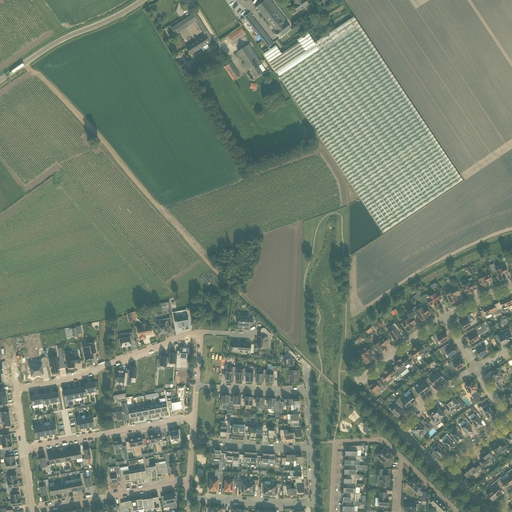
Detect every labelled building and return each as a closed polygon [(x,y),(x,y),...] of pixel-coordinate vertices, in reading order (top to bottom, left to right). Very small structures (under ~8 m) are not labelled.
[(274,31),(280,38),(291,29),(285,23),(286,22),(269,0),(265,0),(257,7),(275,30),(274,31)] [(287,0),(297,13),(309,5),(305,0),(287,0)] [(268,47),(273,44),(249,13),(245,17),(268,47)] [(383,233),(462,180),(431,133),(354,17),(315,44),(317,46),(276,73),(351,185),(383,233)] [(176,35),(182,30),(178,24),(172,28),(176,35)] [(245,33),(242,28),(228,37),(232,42),(245,33)] [(191,55),(213,40),(207,30),(203,33),(205,36),(186,48),(191,55)] [(269,62),(276,73),(317,46),(315,44),(308,33),(297,40),(299,42),(281,54),(276,46),(263,54),(269,62)] [(249,45),(238,52),(254,77),(262,72),(258,66),(262,64),(249,45)] [(240,76),(231,62),(224,67),(233,80),(240,76)] [(18,188),(0,161),(0,181),(9,194),(18,188)] [(505,275),(508,274),(505,265),(501,267),(501,268),(495,271),(497,276),(496,277),(497,280),(499,280),(499,281),(506,278),(505,275)] [(488,283),(492,281),(489,274),(481,278),(478,280),(480,285),(481,285),(482,288),(489,285),(488,283)] [(474,292),(473,291),(477,289),(473,281),(469,283),(469,282),(462,286),(467,296),(474,292)] [(458,300),(457,299),(456,297),(460,295),(455,287),(450,290),(451,292),(446,295),(450,304),(458,300)] [(440,303),(439,301),(442,299),(438,293),(435,295),(435,294),(429,297),(430,298),(427,300),(430,306),(433,304),(435,306),(436,306),(437,306),(438,306),(439,305),(439,304),(440,303)] [(509,310),(507,307),(504,298),(498,301),(499,301),(500,303),(497,304),(500,313),(509,310)] [(493,303),(487,306),(491,314),(492,316),(494,315),(496,315),(500,313),(497,304),(494,305),(493,304),(493,303)] [(483,317),(491,314),(487,306),(482,308),(483,310),(479,311),(483,317)] [(422,309),(422,308),(419,310),(417,307),(412,310),(414,313),(415,312),(418,318),(419,317),(422,321),(428,317),(427,317),(430,315),(425,307),(422,309)] [(189,325),(187,314),(177,316),(176,312),(173,312),(174,322),(177,322),(178,327),(182,326),(182,327),(185,327),(185,326),(189,325)] [(248,315),(247,317),(241,316),(240,315),(237,317),(238,319),(238,326),(249,327),(249,325),(252,326),(253,319),(249,318),(250,317),(248,315)] [(471,320),(468,315),(460,320),(462,323),(460,324),(463,330),(471,326),(469,323),(471,320)] [(413,326),(416,324),(411,317),(409,319),(408,318),(402,323),(407,331),(414,327),(413,326)] [(171,326),(170,318),(163,319),(162,324),(158,325),(159,334),(167,333),(166,327),(171,326)] [(392,337),(395,341),(401,336),(397,331),(400,329),(395,323),(389,327),(392,331),(389,333),(390,334),(389,335),(391,338),(392,337)] [(479,333),(478,332),(483,328),(481,324),(467,332),(470,337),(469,337),(468,338),(471,344),(479,339),(477,336),(479,333)] [(144,327),(137,329),(137,328),(137,329),(139,337),(138,337),(139,337),(140,340),(146,339),(145,334),(148,334),(148,335),(152,334),(152,335),(153,334),(152,334),(151,327),(147,328),(147,327),(145,327),(144,327)] [(271,334),(265,329),(265,328),(264,328),(263,328),(262,328),(262,329),(261,329),(261,330),(260,336),(259,336),(258,348),(266,349),(267,337),(271,337),(271,334)] [(511,340),(511,339),(509,332),(510,332),(508,329),(502,331),(504,335),(508,344),(510,343),(509,342),(511,340)] [(444,334),(443,334),(441,331),(432,336),(435,341),(439,341),(441,344),(448,340),(444,334)] [(134,339),(133,333),(126,334),(127,338),(120,339),(121,347),(125,347),(128,347),(128,346),(132,345),(130,340),(134,339)] [(501,342),(502,345),(505,344),(506,345),(508,344),(504,335),(498,337),(497,335),(494,336),(498,344),(501,342)] [(377,350),(379,353),(385,348),(384,347),(389,343),(385,338),(381,341),(381,340),(374,346),(376,348),(375,349),(376,351),(377,350)] [(476,351),(477,353),(479,357),(483,355),(485,355),(486,353),(487,353),(485,350),(487,346),(483,340),(474,346),(477,351),(476,351)] [(96,353),(94,342),(88,344),(88,346),(83,347),(85,360),(94,359),(93,354),(96,353)] [(243,351),(243,353),(250,354),(251,344),(242,344),(242,342),(233,342),(233,346),(231,346),(230,351),(237,351),(237,350),(243,351)] [(456,353),(453,349),(452,347),(451,348),(448,343),(440,349),(443,354),(447,354),(449,357),(456,353)] [(416,346),(414,348),(419,355),(422,353),(425,355),(429,353),(423,345),(421,347),(419,345),(417,347),(416,346)] [(366,364),(372,359),(369,355),(372,352),(367,346),(361,351),(363,354),(359,357),(362,362),(364,361),(366,364)] [(187,349),(187,348),(183,348),(180,348),(180,350),(180,351),(177,351),(176,368),(180,368),(181,362),(186,362),(187,353),(188,354),(188,349),(187,349)] [(408,355),(414,363),(418,360),(417,357),(419,355),(414,348),(412,349),(412,350),(410,352),(411,353),(408,355)] [(293,357),(295,355),(290,350),(284,355),(284,359),(284,366),(293,365),(293,363),(294,363),(294,358),(293,357)] [(50,362),(52,372),(59,371),(59,368),(59,367),(61,367),(61,368),(65,367),(62,351),(58,352),(60,360),(58,361),(57,360),(50,362)] [(175,364),(176,353),(170,353),(170,358),(167,358),(167,363),(175,364)] [(66,357),(68,368),(75,367),(74,364),(76,363),(80,363),(79,356),(73,358),(73,355),(66,357)] [(160,360),(157,359),(157,367),(160,368),(160,366),(166,366),(167,363),(167,358),(167,357),(161,356),(160,360)] [(407,364),(410,366),(412,364),(410,362),(409,362),(404,356),(402,358),(400,359),(405,366),(407,364)] [(394,367),(400,374),(407,369),(405,366),(400,359),(398,361),(395,363),(397,365),(394,367)] [(464,366),(460,360),(458,361),(456,359),(448,364),(450,368),(455,368),(457,371),(458,370),(459,370),(460,368),(464,366)] [(156,360),(150,360),(150,365),(147,365),(147,374),(150,374),(150,371),(155,371),(156,360)] [(146,364),(140,363),(140,369),(137,369),(137,378),(140,378),(140,374),(146,375),(146,364)] [(415,364),(412,367),(416,373),(420,370),(415,364)] [(30,367),(32,376),(43,374),(42,365),(30,367)] [(128,370),(127,373),(127,384),(131,384),(132,377),(136,378),(136,367),(131,367),(130,370),(128,370)] [(387,369),(385,371),(391,378),(394,376),(397,377),(400,374),(394,367),(391,369),(390,368),(388,370),(387,369)] [(442,372),(441,370),(439,367),(435,370),(436,374),(434,375),(440,384),(442,383),(441,381),(444,379),(443,378),(445,376),(442,372)] [(233,369),(226,368),(226,379),(232,380),(233,374),(236,374),(237,369),(237,368),(233,368),(233,369)] [(237,369),(236,374),(236,380),(242,380),(243,374),(246,375),(247,370),(247,369),(243,368),(243,370),(237,369)] [(503,388),(501,385),(500,386),(497,381),(499,379),(502,380),(504,373),(500,373),(498,368),(492,372),(493,373),(493,376),(491,377),(494,382),(495,382),(496,383),(496,384),(500,391),(503,388)] [(247,370),(246,375),(246,381),(252,381),(253,375),(256,375),(256,374),(257,371),(257,369),(253,369),(253,370),(247,370)] [(267,370),(266,376),(266,382),(273,383),(273,377),(277,377),(277,371),(274,371),(274,370),(267,369),(267,370)] [(299,379),(299,369),(298,369),(298,370),(288,371),(288,378),(291,378),(291,382),(299,382),(299,379)] [(256,374),(256,375),(256,381),(263,382),(263,376),(266,376),(267,370),(263,370),(263,374),(256,374)] [(117,382),(124,383),(123,386),(126,386),(127,384),(127,373),(125,373),(125,372),(123,372),(123,371),(119,371),(118,371),(117,382)] [(380,379),(384,383),(387,386),(393,380),(391,378),(385,371),(383,373),(384,373),(381,375),(382,376),(380,379)] [(438,385),(440,384),(434,375),(429,379),(428,377),(426,380),(430,386),(433,384),(434,386),(437,384),(438,385)] [(374,382),(372,383),(369,387),(375,393),(377,391),(381,392),(385,387),(378,380),(375,383),(374,382)] [(424,383),(419,386),(426,395),(428,393),(427,392),(429,390),(428,388),(430,386),(426,380),(423,382),(424,383)] [(466,388),(465,389),(468,393),(469,393),(470,394),(471,394),(474,399),(478,397),(475,392),(476,391),(475,389),(477,388),(474,383),(472,384),(471,382),(465,386),(466,388)] [(424,396),(426,395),(419,386),(414,390),(412,388),(410,389),(417,397),(419,395),(420,397),(423,395),(424,396)] [(179,388),(178,397),(178,402),(172,403),(173,409),(173,410),(180,409),(182,409),(181,402),(183,402),(184,387),(179,388)] [(414,399),(417,397),(410,389),(408,391),(411,393),(405,398),(412,406),(414,404),(413,403),(415,401),(414,399)] [(229,396),(223,395),(222,405),(228,406),(228,410),(227,410),(227,414),(233,415),(233,407),(234,399),(229,399),(229,396)] [(234,396),(234,399),(233,407),(240,407),(240,406),(245,406),(245,400),(240,400),(241,396),(234,396)] [(447,400),(454,408),(456,411),(460,407),(462,409),(465,406),(459,399),(456,401),(455,400),(455,399),(454,399),(454,398),(452,396),(447,400)] [(246,397),(245,400),(245,406),(245,408),(251,408),(251,407),(251,406),(256,407),(257,401),(252,400),(252,397),(246,397)] [(257,398),(257,401),(256,407),(256,409),(263,409),(263,410),(268,410),(268,409),(268,408),(268,402),(263,401),(264,398),(257,398)] [(268,398),(268,402),(268,408),(268,409),(274,410),(274,412),(279,412),(279,409),(279,402),(275,402),(275,399),(268,398)] [(397,401),(403,408),(404,409),(406,407),(407,408),(409,406),(410,407),(412,406),(405,398),(403,400),(400,398),(396,401),(397,401)] [(294,405),(293,399),(284,399),(284,402),(281,402),(281,399),(279,399),(279,402),(279,409),(283,409),(283,405),(294,405)] [(300,412),(300,400),(299,399),(298,399),(293,399),(294,405),(294,411),(292,411),(292,414),(299,414),(298,411),(300,411),(300,412)] [(449,412),(454,408),(447,400),(442,403),(444,406),(445,406),(445,407),(446,407),(446,408),(444,410),(448,415),(450,413),(449,412)] [(166,401),(160,403),(162,413),(168,411),(166,401)] [(403,408),(397,401),(393,405),(394,409),(391,411),(397,417),(402,412),(400,410),(403,408)] [(124,416),(128,415),(126,403),(122,403),(123,411),(113,413),(114,418),(116,418),(117,421),(125,419),(124,416)] [(162,413),(160,403),(153,404),(155,414),(162,413)] [(155,414),(153,404),(147,405),(149,415),(155,414)] [(149,415),(147,405),(141,406),(143,416),(149,415)] [(478,408),(483,417),(486,415),(487,416),(487,417),(488,417),(487,417),(489,420),(495,417),(487,405),(482,408),(481,406),(478,408)] [(143,416),(141,406),(135,407),(137,417),(143,416)] [(137,417),(135,407),(128,409),(130,418),(137,417)] [(437,407),(433,411),(439,420),(444,416),(445,417),(448,415),(444,410),(441,412),(440,412),(440,410),(437,407)] [(469,417),(471,419),(471,420),(477,429),(482,425),(480,422),(480,421),(479,421),(478,420),(481,418),(475,410),(473,411),(474,413),(469,417)] [(432,420),(429,422),(435,430),(438,427),(437,426),(442,422),(439,420),(433,411),(428,415),(430,418),(431,418),(432,420)] [(0,420),(10,419),(9,412),(1,413),(1,416),(0,416),(0,420)] [(292,424),(299,423),(299,418),(300,417),(300,414),(299,414),(292,414),(290,414),(291,420),(288,420),(288,424),(292,424)] [(463,419),(463,420),(466,423),(461,427),(467,436),(472,432),(470,429),(470,428),(469,428),(469,427),(471,425),(465,417),(463,419)] [(10,419),(0,420),(0,423),(2,423),(3,427),(11,426),(10,419)] [(299,423),(292,424),(293,427),(295,427),(295,432),(295,439),(299,438),(301,438),(301,425),(301,426),(299,426),(299,423)] [(415,425),(411,430),(418,436),(424,430),(426,432),(429,429),(424,425),(422,427),(418,423),(416,424),(417,425),(416,426),(415,425)] [(230,428),(230,425),(221,424),(220,435),(226,436),(226,433),(230,433),(229,433),(230,428)] [(232,436),(238,437),(239,428),(232,428),(233,425),(230,425),(230,428),(232,429),(232,436)] [(265,436),(266,428),(266,425),(263,425),(263,427),(257,426),(256,429),(257,429),(256,438),(262,439),(262,436),(265,436)] [(245,428),(239,428),(238,437),(244,437),(245,429),(248,430),(248,426),(245,426),(245,428)] [(250,438),(256,438),(257,429),(256,429),(250,429),(251,427),(248,426),(248,430),(250,430),(250,438)] [(451,435),(458,443),(463,439),(461,436),(460,436),(461,436),(461,435),(459,436),(459,434),(462,432),(457,426),(454,428),(456,431),(451,435)] [(274,439),(275,431),(271,431),(271,428),(266,428),(265,436),(268,436),(268,439),(274,439)] [(180,438),(179,434),(181,433),(180,429),(174,430),(174,431),(169,432),(170,435),(167,436),(168,440),(180,438)] [(295,439),(295,432),(288,433),(288,430),(280,430),(280,439),(283,439),(282,437),(285,437),(285,439),(295,439)] [(163,441),(162,433),(155,435),(158,452),(159,454),(162,454),(161,452),(162,451),(160,442),(163,441)] [(158,452),(155,435),(148,436),(150,444),(153,443),(155,453),(156,455),(159,454),(158,452)] [(447,438),(442,442),(442,443),(449,451),(454,447),(452,444),(451,444),(451,443),(452,443),(450,443),(450,442),(452,440),(448,435),(446,437),(447,438)] [(144,447),(142,437),(135,438),(138,456),(142,455),(141,448),(144,447)] [(138,456),(135,438),(129,439),(129,442),(126,442),(126,446),(127,450),(134,449),(135,456),(138,456)] [(127,450),(126,446),(123,447),(122,441),(113,442),(115,451),(120,450),(125,461),(127,460),(129,460),(127,450)] [(499,444),(497,442),(490,446),(495,454),(496,456),(501,452),(501,453),(506,449),(502,442),(499,444)] [(12,443),(2,444),(2,445),(3,451),(0,452),(1,454),(8,453),(7,450),(13,449),(12,443)] [(441,450),(443,448),(438,443),(436,446),(437,447),(433,451),(434,452),(431,455),(436,459),(438,457),(441,459),(445,454),(443,452),(442,452),(442,451),(443,451),(442,451),(441,451),(441,450)] [(345,456),(348,456),(357,456),(357,450),(362,451),(362,445),(348,446),(348,451),(345,451),(345,456)] [(380,452),(379,453),(376,456),(384,463),(384,467),(385,467),(390,467),(391,460),(389,458),(391,456),(388,454),(388,453),(386,451),(383,449),(380,452)] [(485,467),(491,462),(488,459),(491,457),(486,449),(480,454),(483,457),(480,460),(485,467)] [(91,458),(90,450),(84,451),(85,458),(82,459),(83,466),(89,465),(88,459),(91,458)] [(215,450),(215,453),(212,453),(211,458),(214,459),(218,459),(218,461),(223,462),(224,454),(221,453),(221,451),(215,450)] [(232,460),(233,451),(227,451),(227,454),(224,454),(223,462),(226,462),(226,460),(232,460)] [(232,463),(241,463),(242,455),(239,455),(239,452),(233,451),(232,460),(232,463)] [(245,455),(242,455),(241,463),(250,464),(250,462),(251,453),(245,452),(245,455)] [(8,457),(8,453),(1,454),(1,458),(5,457),(6,463),(15,462),(14,456),(8,457)] [(259,461),(260,456),(257,456),(257,453),(251,453),(250,462),(256,462),(256,464),(259,464),(259,461)] [(262,461),(259,461),(259,464),(262,465),(262,462),(268,463),(269,454),(263,454),(262,461)] [(275,454),(269,454),(268,463),(274,463),(274,466),(277,466),(278,463),(275,462),(275,454)] [(303,467),(302,456),(302,455),(301,455),(300,454),(296,455),(296,461),(297,467),(295,467),(295,470),(301,470),(301,467),(302,467),(303,467)] [(286,458),(281,458),(281,465),(285,465),(285,462),(296,461),(296,455),(286,455),(286,458)] [(348,456),(347,460),(345,460),(344,465),(347,465),(357,465),(357,460),(361,460),(361,459),(361,456),(357,456),(348,456)] [(51,472),(50,465),(47,466),(46,458),(40,459),(41,468),(45,467),(46,473),(48,472),(51,472)] [(165,461),(166,464),(167,470),(168,473),(168,472),(171,472),(171,474),(178,473),(177,470),(178,470),(178,466),(177,466),(176,462),(170,463),(169,460),(169,461),(166,461),(165,461)] [(15,462),(6,463),(7,469),(3,470),(3,473),(10,472),(10,469),(16,468),(15,462)] [(167,470),(166,464),(160,465),(159,462),(155,463),(155,466),(156,466),(158,477),(165,475),(164,470),(167,470)] [(467,477),(469,480),(473,477),(472,475),(481,468),(476,462),(472,466),(469,463),(465,466),(466,467),(464,468),(464,467),(464,468),(461,471),(461,472),(462,474),(464,475),(466,477),(467,477)] [(344,474),(347,474),(356,474),(357,465),(347,465),(347,469),(344,469),(344,474)] [(122,481),(119,466),(115,467),(115,471),(110,472),(112,485),(113,485),(113,486),(116,485),(117,484),(116,482),(122,481)] [(156,466),(155,466),(150,467),(147,468),(148,472),(150,472),(152,478),(158,477),(156,466)] [(129,472),(129,471),(129,470),(121,471),(122,477),(124,477),(125,483),(131,482),(129,472)] [(301,470),(295,470),(293,470),(293,476),(290,476),(290,480),(295,480),(301,479),(301,474),(303,473),(303,470),(301,470)] [(16,475),(11,476),(10,472),(3,473),(4,477),(7,476),(8,482),(17,481),(16,475)] [(80,473),(81,480),(84,479),(86,487),(92,486),(90,477),(86,478),(85,472),(80,473)] [(357,474),(356,474),(347,474),(346,479),(344,479),(343,483),(346,483),(356,484),(356,478),(357,478),(357,474)] [(237,483),(238,475),(234,475),(234,479),(229,479),(229,481),(225,480),(224,491),(226,491),(226,492),(230,492),(230,491),(232,491),(233,483),(234,483),(237,483)] [(387,487),(389,487),(389,475),(380,475),(380,482),(377,482),(377,486),(383,486),(384,487),(386,487),(387,487)] [(407,480),(407,483),(416,492),(420,496),(422,496),(422,501),(427,501),(427,492),(422,492),(418,489),(422,486),(413,477),(410,481),(410,480),(407,480)] [(506,489),(511,485),(506,478),(503,480),(501,477),(496,481),(500,487),(503,485),(506,489)] [(40,487),(42,495),(48,494),(46,487),(49,486),(48,479),(43,480),(44,486),(40,487)] [(217,485),(218,480),(210,479),(209,488),(209,491),(213,491),(213,490),(217,490),(217,485)] [(302,482),(301,479),(295,480),(295,483),(297,483),(298,489),(298,495),(302,494),(303,494),(304,494),(304,493),(304,492),(303,481),(303,482),(302,482)] [(249,483),(248,494),(252,494),(252,493),(254,493),(254,489),(258,490),(258,480),(253,480),(253,484),(249,483)] [(249,483),(248,483),(243,483),(243,482),(239,481),(239,488),(242,488),(242,492),(244,492),(244,493),(248,494),(249,483)] [(482,481),(481,482),(477,485),(476,486),(478,489),(485,484),(482,481)] [(494,488),(491,490),(497,497),(501,493),(498,489),(500,487),(496,481),(491,485),(494,488)] [(270,495),(270,485),(264,485),(265,483),(261,483),(260,490),(264,490),(263,494),(266,494),(266,495),(270,495)] [(343,493),(346,493),(346,492),(355,493),(356,487),(360,488),(360,484),(356,484),(346,483),(346,488),(343,488),(343,493)] [(270,485),(270,495),(274,496),(274,495),(276,495),(276,491),(280,491),(280,484),(276,484),(276,486),(270,485)] [(283,495),(284,495),(285,495),(285,493),(288,493),(288,495),(298,495),(298,489),(287,489),(286,486),(283,486),(283,495)] [(492,501),(497,497),(491,490),(487,493),(485,491),(482,494),(489,501),(490,500),(489,500),(491,499),(492,501)] [(355,502),(355,493),(346,492),(346,493),(346,497),(343,497),(343,502),(345,502),(355,502)] [(387,498),(387,493),(380,492),(379,498),(378,506),(388,506),(388,498),(387,498)] [(164,496),(161,497),(163,505),(169,503),(170,509),(175,508),(175,506),(177,505),(177,499),(176,496),(175,496),(174,494),(164,496)] [(430,503),(432,504),(432,506),(436,506),(438,508),(438,511),(444,511),(445,510),(446,509),(445,508),(445,506),(443,506),(438,501),(438,499),(436,499),(435,498),(433,499),(431,499),(432,501),(430,503)] [(133,511),(131,501),(124,502),(125,507),(122,508),(122,511),(133,511)] [(361,502),(355,502),(345,502),(345,506),(342,506),(342,511),(345,511),(354,511),(355,506),(359,506),(361,505),(361,502)] [(120,511),(120,506),(116,507),(116,504),(112,504),(112,503),(108,504),(109,510),(108,510),(107,511),(120,511)] [(405,503),(405,510),(405,511),(406,511),(414,511),(415,511),(416,503),(405,503)]
